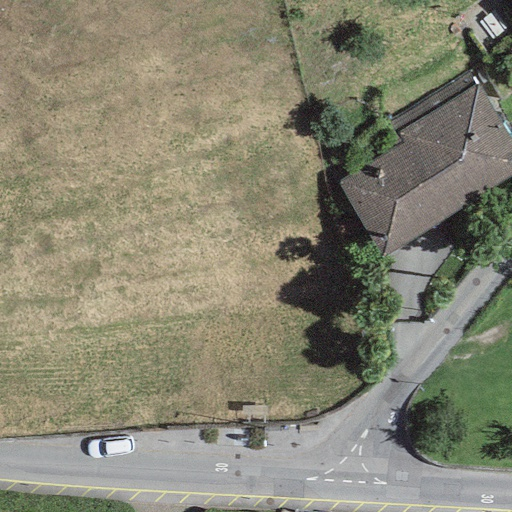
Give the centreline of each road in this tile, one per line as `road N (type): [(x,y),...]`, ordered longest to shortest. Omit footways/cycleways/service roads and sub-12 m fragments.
road 1 (residential): [(338,486),(0,463)]
road 2 (residential): [(338,486),(384,400),(511,244)]
road 3 (residential): [(511,497),(338,486)]
